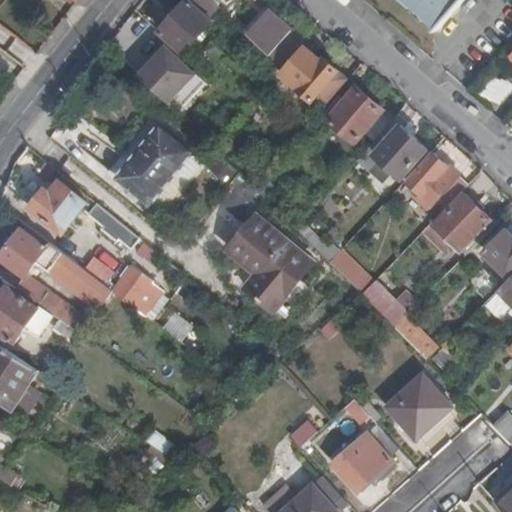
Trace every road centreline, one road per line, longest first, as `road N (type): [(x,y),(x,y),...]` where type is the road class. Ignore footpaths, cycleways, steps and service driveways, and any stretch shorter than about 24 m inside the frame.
road 1 (residential): [(511,170),(317,0)]
road 2 (primary): [(0,135),(107,0)]
